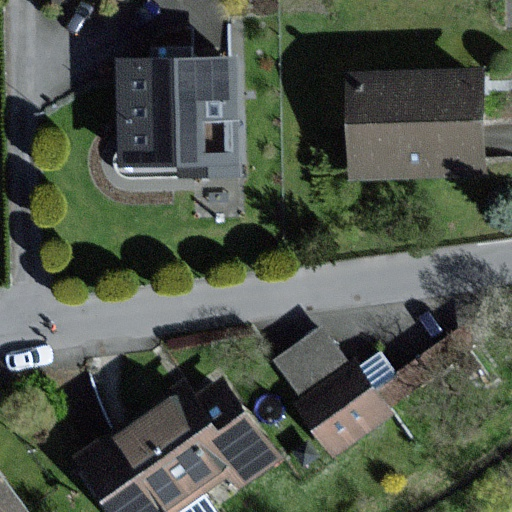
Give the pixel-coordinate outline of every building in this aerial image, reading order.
[(247,60),(124,63),(126,179),(250,177),(247,60)] [(496,70),(355,75),(359,182),(501,176),(496,70)] [(356,358),(350,363),(323,325),(274,360),(302,398),(296,403),(335,457),(396,414),(392,408),(483,343),(468,322),(397,373),(382,351),(361,366),(356,358)] [(132,416),(75,458),(113,511),(181,511),(228,479),(241,491),(285,458),(223,375),(196,394),(186,378),(177,384),(132,416)] [(309,440),(293,451),(304,467),(320,456),(309,440)] [(0,511),(31,511),(0,469),(0,511)]
